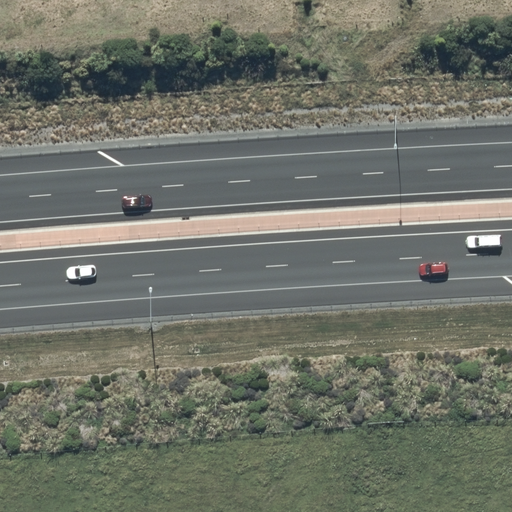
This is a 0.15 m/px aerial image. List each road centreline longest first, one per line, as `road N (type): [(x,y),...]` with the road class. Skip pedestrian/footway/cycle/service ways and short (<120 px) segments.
road 1 (motorway): [(511,253),(0,287)]
road 2 (motorway): [(0,200),(511,167)]
